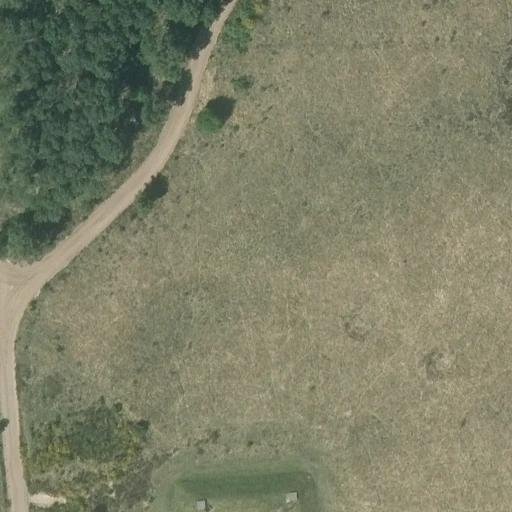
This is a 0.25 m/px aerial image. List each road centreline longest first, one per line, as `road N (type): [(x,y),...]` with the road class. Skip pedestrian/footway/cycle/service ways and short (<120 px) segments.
road 1 (track): [(0,300),(97,223),(157,156),(228,0)]
road 2 (track): [(17,511),(0,293)]
